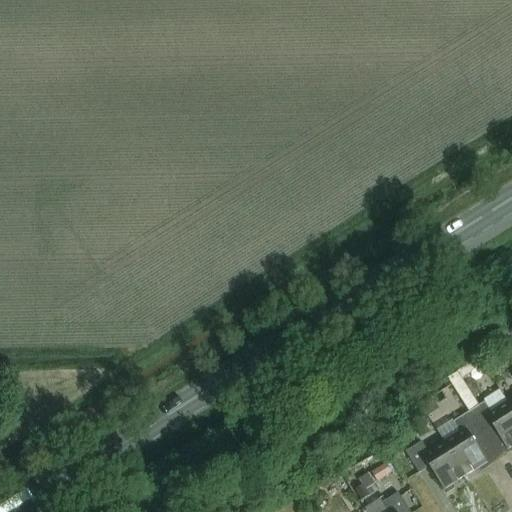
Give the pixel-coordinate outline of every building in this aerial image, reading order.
[(457,372),(447,378),(469,413),(471,412),(479,406),(462,379),(457,372)] [(437,406),(431,398),(421,405),(426,413),(437,406)] [(511,447),(511,407),(509,402),(493,412),(487,402),(479,406),(471,412),(484,434),(494,427),(508,450),(511,447)] [(474,440),(484,434),(471,412),(469,413),(454,422),(461,433),(446,442),(466,476),(488,463),(474,440)] [(466,476),(446,442),(430,452),(423,442),(407,452),(420,474),(431,467),(445,489),(466,476)] [(392,473),(386,464),(372,473),(377,482),(392,473)] [(369,496),(362,486),(356,490),(362,500),(369,496)] [(389,511),(411,511),(400,493),(384,503),(389,511)]
